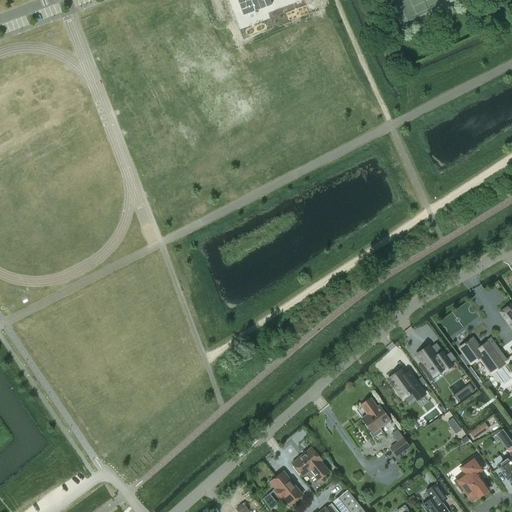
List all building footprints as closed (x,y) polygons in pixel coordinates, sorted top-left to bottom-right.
[(237,0),(243,16),(246,15),(255,11),(271,5),(269,0),(237,0)] [(511,306),(510,305),(500,312),(509,325),(511,322),(511,306)] [(463,353),(458,356),(466,366),(470,363),(471,363),(471,362),(479,356),(489,371),(503,362),(506,360),(490,337),(487,340),(488,342),(479,348),(476,343),(472,338),(459,348),(463,353)] [(429,346),(416,355),(422,363),(420,364),(418,365),(424,373),(429,369),(431,373),(432,372),(434,375),(444,368),(445,370),(452,365),(442,352),(437,356),(429,346)] [(400,371),(389,379),(402,398),(411,391),(417,400),(425,394),(408,371),(404,375),(400,371)] [(455,401),(443,381),(426,391),(439,411),(455,401)] [(390,421),(379,406),(377,408),(370,398),(368,400),(366,399),(363,401),(362,404),(360,405),(367,415),(361,419),(365,423),(364,425),(367,429),(369,429),(371,432),(369,433),(373,438),(382,432),(379,428),(390,421)] [(491,410),(485,413),(492,428),(499,425),(491,410)] [(452,432),(469,428),(466,413),(449,416),(452,432)] [(511,439),(504,428),(496,433),(507,449),(511,445),(511,439)] [(396,456),(409,447),(403,438),(390,448),(396,456)] [(329,472),(320,462),(321,460),(311,448),(292,464),(302,476),(309,471),(318,481),(329,472)] [(511,452),(503,459),(504,461),(497,466),(511,486),(511,485),(511,452)] [(488,490),(476,473),(482,469),(473,458),(460,467),(465,474),(454,482),(462,492),(464,490),(471,500),(476,497),(477,498),(488,490)] [(302,495),(283,472),(270,483),(289,505),(302,495)] [(447,511),(439,501),(445,497),(436,484),(425,491),(431,499),(422,505),(427,511),(447,511)] [(363,511),(347,491),(335,500),(344,511),(363,511)] [(267,495),(262,498),(271,509),(276,505),(267,495)] [(236,507),(239,511),(246,511),(250,510),(244,501),(236,507)]
